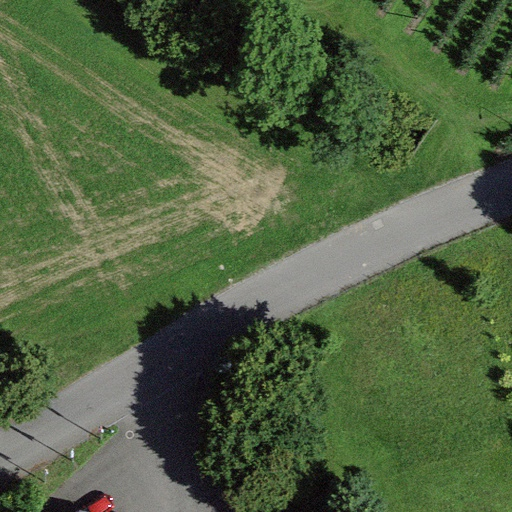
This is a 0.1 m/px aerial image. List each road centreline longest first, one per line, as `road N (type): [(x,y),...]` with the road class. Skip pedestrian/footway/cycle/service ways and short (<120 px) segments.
road 1 (residential): [(511,180),(156,363)]
road 2 (residential): [(156,363),(0,456)]
road 3 (residential): [(156,363),(205,511)]
